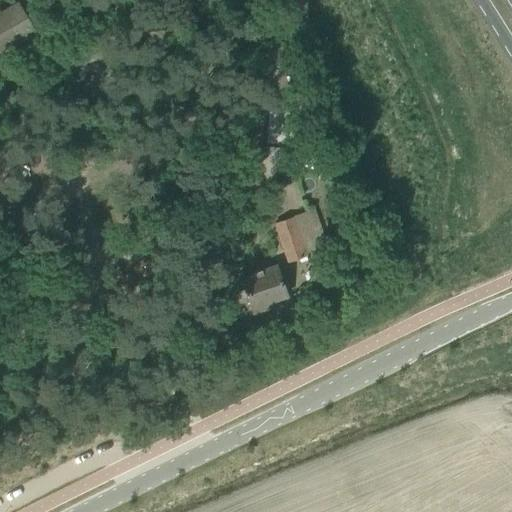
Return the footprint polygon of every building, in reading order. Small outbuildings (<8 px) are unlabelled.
[(0,10),(0,49),(33,30),(16,1),(0,10)] [(268,142),(288,142),(289,119),(268,118),(268,142)] [(318,248),(306,213),(293,218),(305,253),(318,248)] [(305,253),(293,218),(274,224),(287,261),(306,255),(305,253)] [(240,278),(253,314),(267,309),(265,303),(286,296),(275,266),(240,278)] [(250,320),(242,322),(246,331),(253,329),(250,320)]
